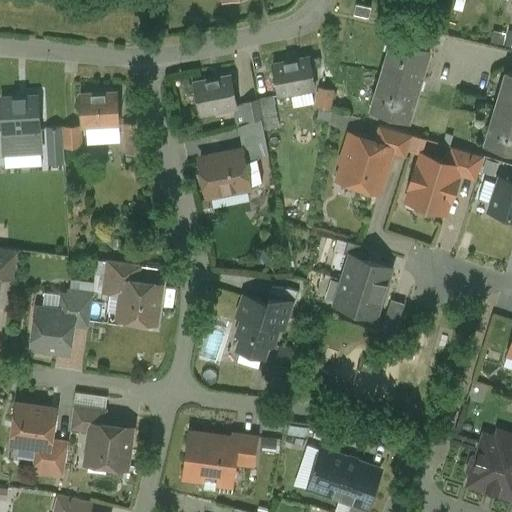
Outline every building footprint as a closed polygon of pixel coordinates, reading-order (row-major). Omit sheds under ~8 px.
[(454,17),(485,18),(486,2),(454,0),(454,17)] [(430,49),(393,37),(370,109),(407,121),(417,90),(419,91),(422,79),(421,78),(430,49)] [(309,57),(272,64),(278,95),(315,88),(309,57)] [(511,72),(507,71),(484,143),(511,151),(511,72)] [(230,72),(193,79),(199,110),(236,103),(230,72)] [(116,89),(79,91),(81,123),(118,120),(116,89)] [(39,94),(2,96),(4,128),(6,149),(42,147),(39,94)] [(272,96),(257,99),(261,119),(263,130),(278,127),(272,96)] [(257,99),(243,102),(247,121),(261,119),(257,99)] [(137,119),(124,120),(126,140),(140,139),(137,119)] [(261,119),(238,124),(242,146),(240,147),(243,159),(257,156),(268,154),(263,130),(261,119)] [(60,124),(47,124),(48,144),(61,144),(60,124)] [(373,140),(349,133),(340,162),(343,162),(337,178),(359,185),(362,191),(369,194),(375,191),(377,191),(390,152),(405,157),(412,134),(378,124),(373,140)] [(445,161),(422,154),(418,167),(415,166),(409,186),(412,187),(408,200),(443,211),(447,199),(450,199),(456,179),(453,178),(455,174),(475,180),(483,155),(450,146),(445,161)] [(240,147),(199,155),(207,192),(248,183),(261,180),(257,156),(243,159),(240,147)] [(511,181),(499,177),(488,210),(511,217),(511,181)] [(369,248),(347,241),(343,253),(350,255),(366,260),(369,248)] [(18,246),(0,243),(0,271),(14,273),(18,246)] [(366,260),(350,255),(342,279),(383,292),(390,268),(366,260)] [(139,262),(108,258),(105,281),(123,283),(124,276),(137,278),(139,262)] [(137,278),(124,276),(123,283),(119,308),(137,310),(136,316),(154,318),(159,281),(137,278)] [(383,292),(342,279),(335,303),(375,316),(383,292)] [(92,290),(69,287),(67,307),(74,308),(72,320),(88,322),(92,290)] [(266,299),(245,292),(239,311),(244,313),(238,330),(243,332),(239,346),(261,353),(265,339),(270,340),(276,323),(281,324),(288,300),(267,294),(266,299)] [(400,321),(403,304),(388,301),(385,318),(400,321)] [(67,307),(42,304),(39,324),(33,324),(31,342),(69,347),(72,320),(74,308),(67,307)] [(106,393),(75,389),(73,402),(105,406),(106,393)] [(54,405),(17,400),(14,418),(20,419),(17,438),(42,442),(49,443),(50,436),(54,405)] [(105,406),(73,402),(70,423),(91,426),(92,419),(103,421),(105,406)] [(103,421),(92,419),(91,426),(88,451),(108,454),(107,460),(125,462),(130,424),(103,421)] [(233,434),(191,429),(185,471),(204,474),(203,485),(215,487),(216,476),(229,477),(232,457),(235,435),(233,434)] [(256,432),(234,429),(233,434),(235,435),(232,457),(252,460),(256,432)] [(497,454),(479,448),(477,454),(472,457),(467,472),(470,477),(468,483),(511,497),(511,435),(511,436),(506,452),(499,449),(497,454)] [(49,443),(42,442),(38,466),(63,470),(68,438),(50,436),(49,443)] [(379,470),(321,449),(314,469),(319,471),(313,488),(351,502),(366,507),(379,470)] [(87,511),(91,497),(60,489),(55,508),(65,510),(66,507),(85,511),(87,511)] [(364,511),(366,507),(351,502),(347,511),(364,511)] [(265,511),(266,511),(234,503),(231,511),(265,511)]
